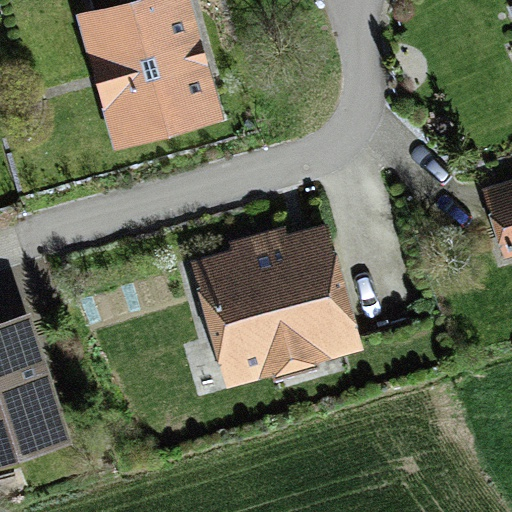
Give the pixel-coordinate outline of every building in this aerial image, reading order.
[(222,114),(191,0),(103,0),(76,8),(113,144),(222,114)] [(511,82),(511,47),(499,53),(511,82)] [(511,175),(480,186),(503,255),(511,252),(511,175)] [(321,378),(315,357),(363,344),(327,217),(286,229),(284,222),(229,237),(231,244),(191,255),(213,333),(205,336),(215,373),(223,371),(227,383),(272,371),(278,390),(321,378)] [(0,462),(73,439),(30,304),(0,313),(0,462)]
